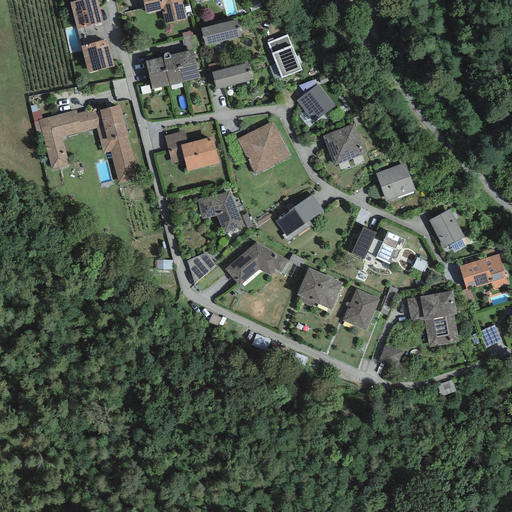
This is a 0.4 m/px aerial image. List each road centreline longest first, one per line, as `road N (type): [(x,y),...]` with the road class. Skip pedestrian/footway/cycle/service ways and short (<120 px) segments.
road 1 (residential): [(146,123),(187,285),(381,382),(421,382)]
road 2 (residential): [(146,123),(279,109),(325,187),(428,232),(454,278)]
road 3 (track): [(338,0),(429,127),(511,202)]
road 4 (residential): [(112,0),(146,123)]
